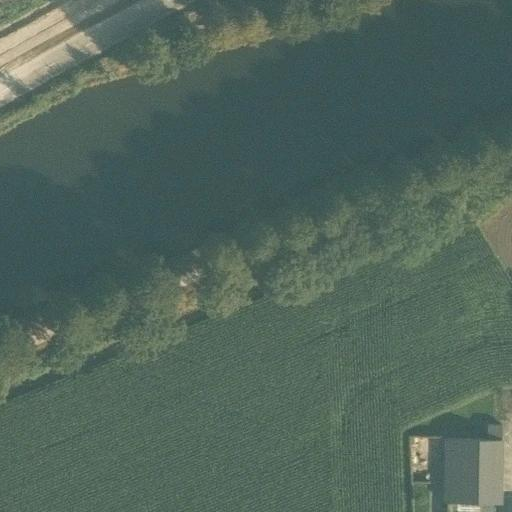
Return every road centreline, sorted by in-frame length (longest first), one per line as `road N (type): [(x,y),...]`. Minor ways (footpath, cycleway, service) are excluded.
road 1 (track): [(0,362),(511,149)]
road 2 (unclassified): [(0,93),(172,0)]
